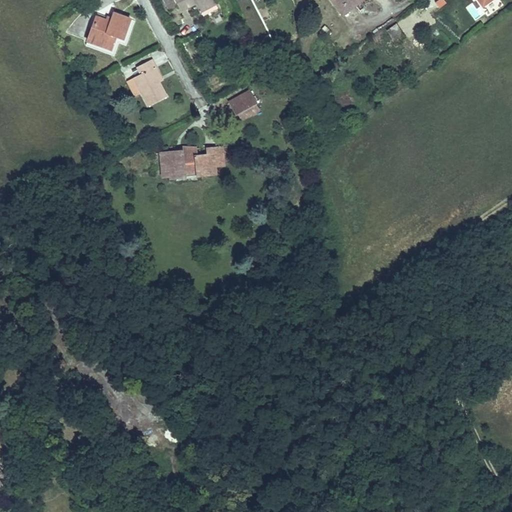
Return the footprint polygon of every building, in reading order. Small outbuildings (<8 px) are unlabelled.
[(204,4),(206,7),(217,0),(182,0),(189,11),(204,4)] [(224,0),(217,0),(206,7),(208,11),(226,2),(224,0)] [(327,0),(344,20),(352,13),(340,0),(327,0)] [(340,0),(352,13),(368,0),(340,0)] [(450,0),(428,0),(424,4),(435,14),(450,0)] [(506,0),(492,0),(490,2),(496,10),(507,1),(506,0)] [(107,20),(99,42),(108,45),(108,49),(120,53),(125,40),(131,42),(139,23),(122,16),(119,24),(107,20)] [(396,32),(407,44),(416,37),(405,25),(396,32)] [(108,45),(99,42),(96,51),(124,59),(125,55),(120,53),(108,49),(108,45)] [(151,72),(142,77),(158,105),(176,94),(162,70),(165,67),(159,57),(146,64),(151,72)] [(239,96),(247,109),(265,98),(257,85),(239,96)] [(265,98),(247,109),(250,115),(269,105),(265,98)] [(196,152),(176,153),(176,175),(184,174),(184,177),(198,177),(198,171),(210,170),(210,174),(229,174),(228,165),(236,165),(235,147),(221,148),(221,154),(211,155),(210,148),(196,149),(196,152)] [(0,449),(0,461),(6,470),(7,469),(12,466),(0,449)] [(0,482),(5,489),(15,481),(7,469),(6,470),(0,461),(0,482)]
